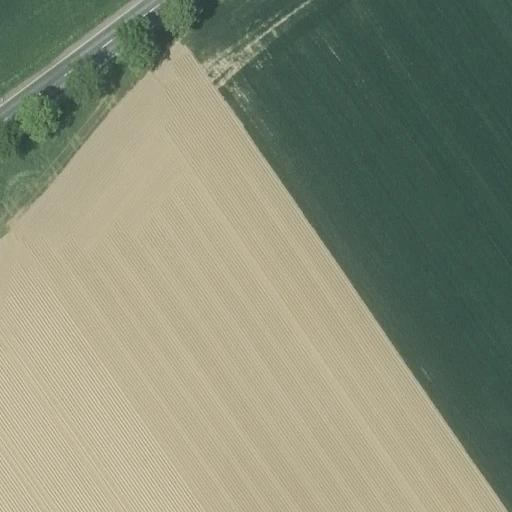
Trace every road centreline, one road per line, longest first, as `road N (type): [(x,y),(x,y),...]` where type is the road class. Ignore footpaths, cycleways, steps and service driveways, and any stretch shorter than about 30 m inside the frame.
road 1 (secondary): [(169,0),(0,124)]
road 2 (track): [(0,228),(96,128),(124,83)]
